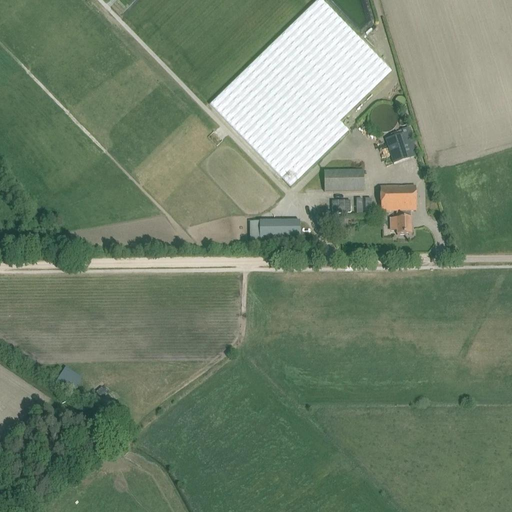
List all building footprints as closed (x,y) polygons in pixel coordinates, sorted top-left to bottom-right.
[(340,123),(368,95),(391,73),(321,0),(318,0),(210,106),(291,189),(349,132),(340,123)] [(369,117),(369,119),(369,120),(370,121),(370,122),(370,123),(371,125),(372,127),(374,129),(375,130),(376,131),(378,131),(380,132),(382,133),(385,133),(387,132),(388,132),(389,131),(390,131),(392,130),(392,129),(393,129),(395,127),(396,125),(397,122),(398,119),(397,115),(396,113),(395,111),(394,110),(392,108),(392,107),(390,106),(387,105),(385,105),(382,105),(380,105),(379,105),(378,106),(376,106),(375,107),(374,108),(374,109),(373,110),(372,111),(371,113),(370,114),(370,115),(370,116),(369,117)] [(403,133),(385,140),(393,165),(418,156),(408,128),(401,130),(403,133)] [(324,172),(324,182),(324,192),(364,191),(364,172),(324,172)] [(416,187),(380,188),(381,203),(381,213),(396,212),(396,219),(390,219),(390,232),(397,232),(397,236),(412,235),(411,212),(416,212),(416,202),(416,187)] [(316,202),(316,214),(326,214),(326,202),(316,202)] [(344,226),(344,216),(320,216),(320,226),(344,226)] [(62,364),(53,379),(76,393),(85,378),(62,364)]
